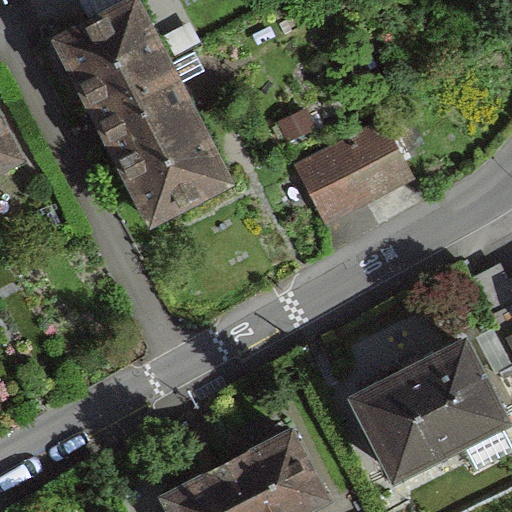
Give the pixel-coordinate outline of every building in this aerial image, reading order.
[(157,53),(130,0),(100,0),(39,31),(72,96),(157,53)] [(198,131),(157,53),(72,96),(113,174),(198,131)] [(416,182),(385,123),(298,167),(329,226),(416,182)] [(230,194),(198,131),(113,174),(145,237),(230,194)] [(0,178),(16,171),(0,140),(0,178)] [(488,438),(511,427),(511,420),(475,338),(345,396),(381,477),(485,431),(488,438)] [(284,425),(218,461),(245,511),(300,511),(325,499),(284,425)] [(245,511),(218,461),(151,497),(159,511),(245,511)]
